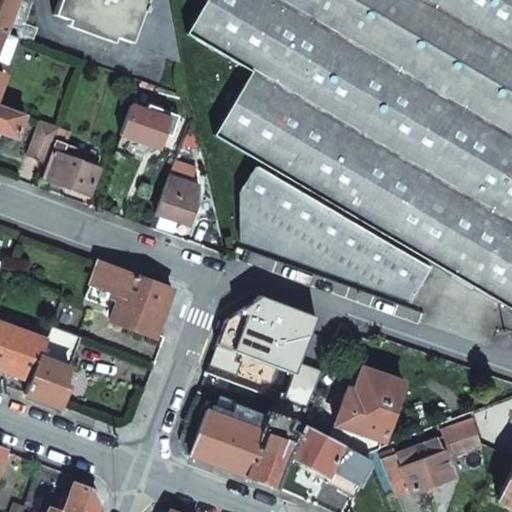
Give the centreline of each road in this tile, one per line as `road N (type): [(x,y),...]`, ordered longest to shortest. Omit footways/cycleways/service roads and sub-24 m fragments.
road 1 (residential): [(215,274),(262,279),(511,369)]
road 2 (residential): [(215,274),(0,192)]
road 3 (residential): [(144,468),(215,274)]
road 4 (residential): [(0,417),(144,468)]
road 5 (unknown): [(511,82),(421,26),(401,0)]
road 6 (residential): [(144,468),(265,511)]
